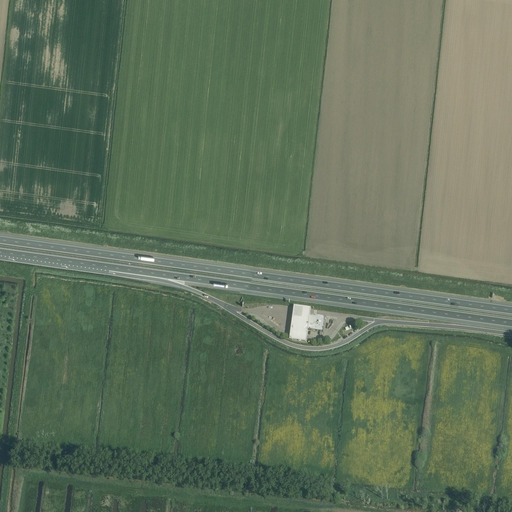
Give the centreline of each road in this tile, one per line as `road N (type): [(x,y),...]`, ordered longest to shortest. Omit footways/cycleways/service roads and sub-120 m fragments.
road 1 (track): [(2,511),(14,459),(476,511)]
road 2 (motorway): [(511,310),(0,240)]
road 3 (motorway): [(108,267),(511,323)]
